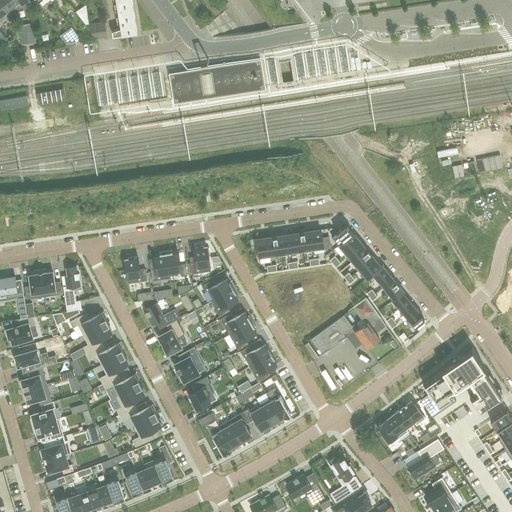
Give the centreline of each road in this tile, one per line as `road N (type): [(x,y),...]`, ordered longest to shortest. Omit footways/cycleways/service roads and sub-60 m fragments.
road 1 (residential): [(216,225),(349,207),(450,326)]
road 2 (residential): [(84,245),(215,489)]
road 3 (residential): [(216,225),(330,421)]
road 4 (residential): [(0,75),(189,39)]
road 5 (unclassified): [(189,39),(221,47),(344,25)]
road 6 (residential): [(335,417),(450,326)]
road 7 (residential): [(215,489),(330,421)]
road 8 (residential): [(84,245),(216,225)]
road 9 (residential): [(38,511),(0,386)]
